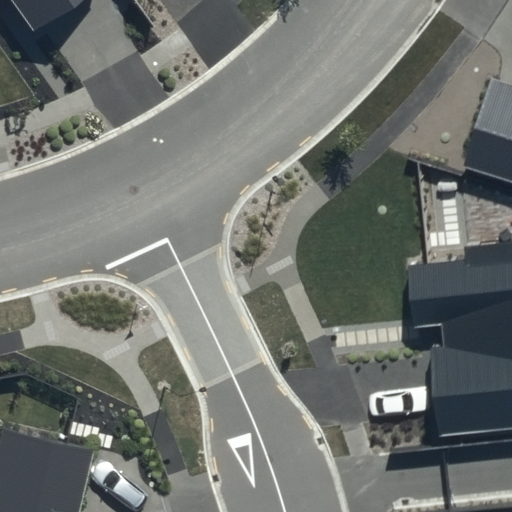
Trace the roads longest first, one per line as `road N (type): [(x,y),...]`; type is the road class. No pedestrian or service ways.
road 1 (residential): [(142,186),(285,511)]
road 2 (residential): [(375,0),(234,132),(142,186)]
road 3 (residential): [(142,186),(0,237)]
